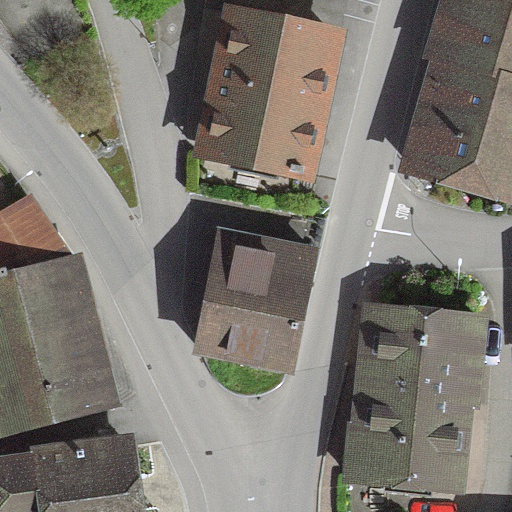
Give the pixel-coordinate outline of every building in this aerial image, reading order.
[(511,0),(449,0),(431,62),(438,64),(407,170),(511,199),(511,0)] [(296,178),(299,179),(329,37),(231,16),(213,106),(227,109),(216,161),(296,178)] [(65,262),(24,200),(0,214),(0,436),(110,408),(71,260),(65,262)] [(306,256),(219,238),(196,349),(285,367),(302,282),(301,282),(306,256)] [(449,489),(466,325),(466,324),(376,315),(360,480),(449,489)] [(131,511),(123,446),(35,458),(36,462),(0,466),(0,484),(3,511),(131,511)]
